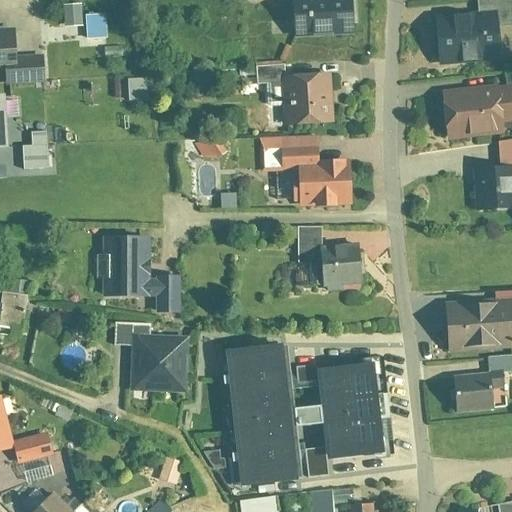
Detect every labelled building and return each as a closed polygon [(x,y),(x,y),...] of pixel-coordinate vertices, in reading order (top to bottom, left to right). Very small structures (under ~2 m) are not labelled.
[(292,0),(295,39),(355,36),(352,0),(292,0)] [(435,20),(440,66),(500,61),(496,14),(435,20)] [(13,32),(0,32),(0,68),(15,68),(13,32)] [(282,127),(332,123),(329,77),(278,81),(282,127)] [(511,89),(444,97),(448,140),(501,134),(501,126),(511,124),(511,89)] [(299,208),(352,206),(351,169),(299,170),(299,208)] [(511,172),(472,174),(473,210),(511,208),(511,172)] [(102,243),(101,296),(149,297),(149,278),(150,243),(102,243)] [(321,293),(364,288),(359,250),(317,254),(321,293)] [(175,278),(149,278),(149,297),(149,314),(175,314),(175,278)] [(511,305),(446,310),(449,351),(511,347),(511,305)] [(134,339),(131,380),(155,382),(155,388),(180,390),(183,342),(134,339)] [(242,484),(297,478),(281,346),(226,353),(242,484)] [(333,456),(380,451),(371,366),(324,371),(333,456)] [(453,385),(454,414),(490,410),(487,382),(453,385)] [(0,449),(10,448),(0,399),(0,449)] [(46,439),(10,448),(15,464),(50,455),(46,439)] [(65,511),(52,498),(36,511),(65,511)]
